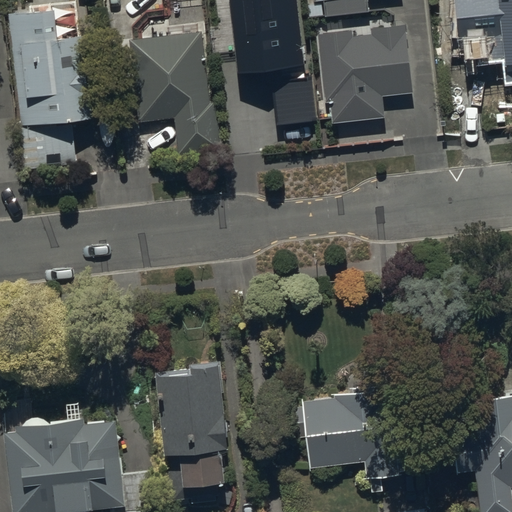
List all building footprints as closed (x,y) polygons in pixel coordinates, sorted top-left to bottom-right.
[(301,83),(301,82),(293,0),(225,0),(233,85),(261,82),(261,87),(301,83)] [(324,18),(324,20),(369,14),(367,0),(313,0),(314,6),(307,7),(309,20),(324,18)] [(474,25),(476,56),(476,60),(511,57),(511,0),(469,0),(469,2),(464,2),(465,23),(472,22),(472,26),(474,25)] [(30,16),(8,17),(20,172),(76,167),(74,125),(92,124),(88,42),(78,42),(76,6),(30,9),(30,16)] [(329,106),(331,127),(384,122),(382,100),(412,97),(406,28),(369,32),(370,38),(353,39),(352,34),(317,37),(323,107),(329,106)] [(130,41),(138,123),(172,120),(175,160),(213,157),(202,35),(130,41)] [(233,452),(223,362),(192,366),(192,369),(158,373),(168,460),(184,458),(187,489),(229,485),(225,452),(233,452)] [(305,403),(312,469),(367,463),(369,480),(373,479),(374,492),(384,491),(382,478),(404,476),(404,473),(407,472),(406,460),(400,461),(392,389),(381,391),(380,387),(355,390),(355,394),(336,396),(336,399),(305,403)] [(511,511),(511,397),(470,402),(470,407),(453,409),(460,474),(478,472),(483,511),(511,511)] [(19,433),(7,435),(15,511),(86,511),(129,507),(119,421),(88,425),(87,419),(19,427),(19,433)]
